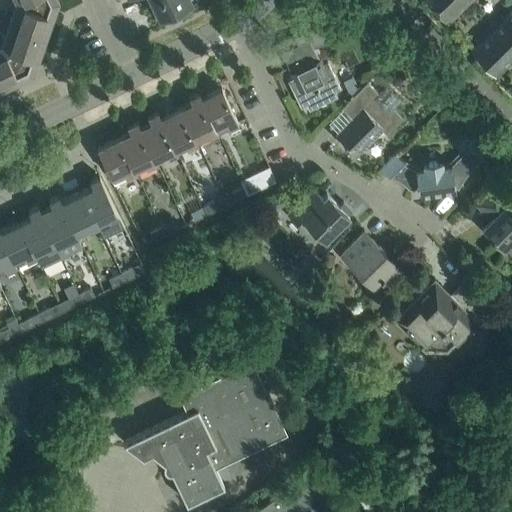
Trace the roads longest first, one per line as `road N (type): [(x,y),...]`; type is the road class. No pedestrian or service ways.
road 1 (unclassified): [(434,227),(302,148),(242,28)]
road 2 (residential): [(0,141),(141,76)]
